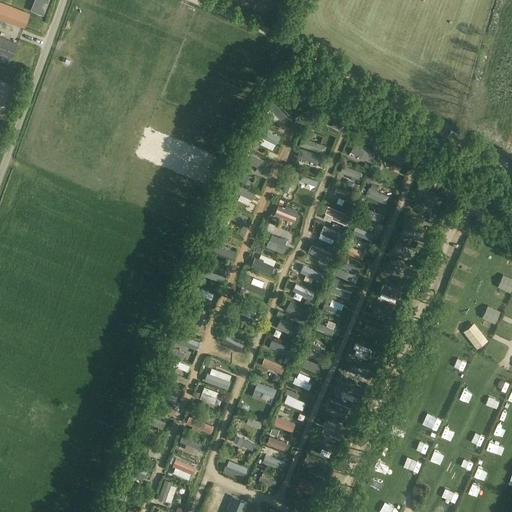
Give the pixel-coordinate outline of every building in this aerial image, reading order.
[(40,0),(36,12),(44,15),(49,0),(40,0)] [(14,20),(18,10),(10,7),(6,17),(14,20)] [(0,36),(0,51),(0,59),(8,62),(11,56),(13,56),(18,43),(0,36)] [(302,92),(307,85),(292,76),(287,83),(302,92)] [(319,89),(309,107),(317,112),(327,94),(319,89)] [(284,124),(289,119),(272,101),(267,106),(284,124)] [(341,103),(331,126),(339,129),(349,107),(341,103)] [(257,136),(277,145),(280,138),(261,129),(257,136)] [(371,147),(374,140),(355,132),(353,138),(371,147)] [(326,147),(303,139),(301,146),(324,154),(326,147)] [(355,145),(351,153),(373,164),(377,156),(355,145)] [(389,146),(385,153),(407,163),(410,155),(389,146)] [(324,157),(301,149),(298,157),(321,165),(324,157)] [(244,163),(264,170),(267,162),(247,154),(244,163)] [(398,175),(401,169),(382,159),(379,166),(398,175)] [(343,166),(341,173),(359,180),(361,172),(343,166)] [(242,172),(239,181),(249,185),(252,177),(242,172)] [(429,173),(425,179),(442,189),(446,182),(429,173)] [(314,187),(316,182),(298,175),(296,181),(314,187)] [(301,197),(303,189),(288,185),(286,193),(301,197)] [(232,194),(253,202),(256,193),(236,186),(232,194)] [(422,186),(418,193),(435,203),(439,196),(422,186)] [(338,187),(334,194),(350,202),(354,194),(338,187)] [(389,197),(369,188),(366,196),(386,204),(389,197)] [(434,212),(415,204),(412,211),(431,219),(434,212)] [(350,216),(328,207),(325,215),(347,224),(350,216)] [(224,218),(244,225),(248,217),(228,209),(224,218)] [(382,223),(385,217),(365,209),(363,215),(382,223)] [(278,210),(275,216),(294,223),(297,216),(278,210)] [(356,231),(375,238),(378,231),(358,224),(356,231)] [(340,234),(324,227),(320,234),(337,241),(340,234)] [(405,227),(402,235),(422,243),(425,235),(405,227)] [(286,248),(270,242),(267,248),(284,254),(286,248)] [(213,251),(234,258),(236,252),(216,244),(213,251)] [(332,254),(312,245),(309,253),(329,262),(332,254)] [(396,245),(393,252),(412,259),(414,253),(396,245)] [(366,254),(350,247),(348,254),(363,261),(366,254)] [(275,267),(254,259),(251,268),(272,276),(275,267)] [(390,264),(387,272),(405,279),(409,271),(390,264)] [(324,276),(303,267),(300,273),(321,282),(324,276)] [(359,277),(338,269),(336,276),(356,283),(359,277)] [(205,275),(224,283),(226,277),(207,270),(205,275)] [(250,283),(260,286),(262,279),(251,277),(250,283)] [(267,292),(246,284),(244,290),(264,297),(267,292)] [(315,293),(296,285),(293,292),(312,301),(315,293)] [(384,285),(380,293),(399,301),(402,293),(384,285)] [(192,294),(212,301),(214,294),(194,287),(192,294)] [(351,293),(335,288),(334,294),(350,299),(351,293)] [(309,314),(291,303),(286,311),(304,322),(309,314)] [(342,311),(324,305),(322,311),(340,318),(342,311)] [(203,320),(206,313),(186,306),(183,314),(203,320)] [(375,306),(372,313),(390,320),(393,313),(375,306)] [(256,315),(236,307),(234,313),(253,320),(256,315)] [(299,328),(281,320),(277,328),(295,337),(299,328)] [(334,330),(318,324),(315,330),(332,337),(334,330)] [(367,324),(364,331),(382,338),(384,331),(367,324)] [(195,350),(198,342),(175,334),(172,342),(195,350)] [(245,344),(225,334),(221,343),(241,352),(245,344)] [(292,350),(272,341),(269,348),(289,357),(292,350)] [(436,356),(449,361),(456,346),(443,341),(436,356)] [(326,349),(310,342),(308,348),(323,355),(326,349)] [(356,343),(353,350),(370,357),(372,350),(356,343)] [(275,354),(273,361),(281,362),(282,355),(275,354)] [(166,365),(187,372),(189,365),(169,357),(166,365)] [(283,366),(267,360),(265,366),(281,372),(283,366)] [(321,366),(305,360),(302,367),(319,373),(321,366)] [(351,365),(348,372),(367,380),(370,372),(351,365)] [(230,382),(207,374),(204,382),(228,390),(230,382)] [(295,377),(293,383),(309,391),(312,385),(295,377)] [(453,397),(458,385),(445,380),(440,391),(453,397)] [(493,381),(490,392),(505,396),(508,385),(493,381)] [(277,390),(258,383),(255,390),(274,398),(277,390)] [(285,386),(288,392),(294,390),(290,383),(285,386)] [(342,383),(339,390),(358,398),(361,391),(342,383)] [(175,404),(177,396),(156,390),(154,398),(175,404)] [(238,404),(236,409),(268,421),(273,407),(278,403),(244,390),(242,395),(238,404)] [(218,400),(199,394),(198,399),(216,405),(218,400)] [(306,403),(287,396),(285,403),(303,410),(306,403)] [(332,401),(329,408),(347,415),(349,409),(332,401)] [(163,431),(166,423),(146,415),(143,423),(163,431)] [(214,426),(190,417),(187,425),(211,434),(214,426)] [(294,424),(277,418),(274,425),(292,431),(294,424)] [(249,419),(247,424),(261,429),(263,424),(249,419)] [(326,419),(323,426),(343,435),(346,427),(326,419)] [(397,437),(399,426),(389,424),(387,435),(397,437)] [(139,438),(159,446),(161,440),(141,432),(139,438)] [(256,443),(237,435),(234,442),(252,451),(256,443)] [(207,446),(183,437),(181,443),(204,452),(207,446)] [(288,443),(270,437),(267,446),(285,452),(288,443)] [(318,438),(315,446),(336,455),(339,447),(318,438)] [(473,452),(479,455),(483,444),(477,442),(473,452)] [(159,461),(160,452),(138,449),(136,457),(159,461)] [(284,462),(266,456),(263,464),(281,470),(284,462)] [(306,458),(303,466),(328,475),(331,467),(306,458)] [(197,467),(175,459),(172,466),(194,474),(197,467)] [(369,472),(380,477),(385,467),(374,462),(369,472)] [(147,471),(127,466),(125,475),(145,479),(147,471)] [(246,475),(225,467),(223,473),(244,481),(246,475)] [(275,483),(260,477),(258,483),(273,489),(275,483)] [(166,481),(158,501),(165,503),(172,484),(166,481)] [(322,490),(298,481),(294,490),(318,498),(322,490)] [(141,494),(120,487),(117,495),(138,502),(141,494)] [(455,506),(460,497),(450,492),(446,501),(455,506)] [(243,511),(247,503),(233,497),(226,511),(243,511)]
